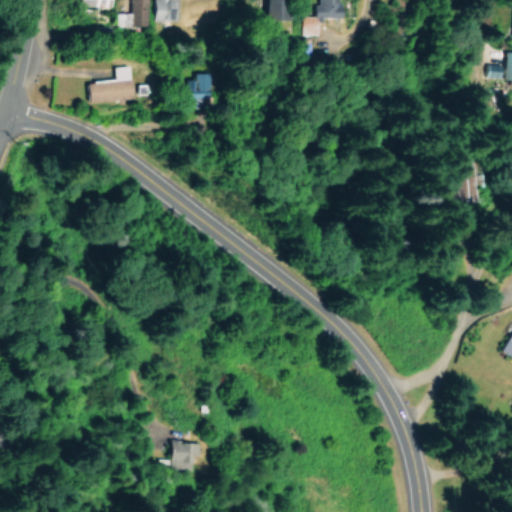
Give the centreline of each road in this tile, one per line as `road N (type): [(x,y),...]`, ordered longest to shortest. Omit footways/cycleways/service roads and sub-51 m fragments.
road 1 (tertiary): [(418,511),(407,443),(349,344),(304,301),(90,141),(3,112)]
road 2 (secondary): [(0,120),(24,0)]
